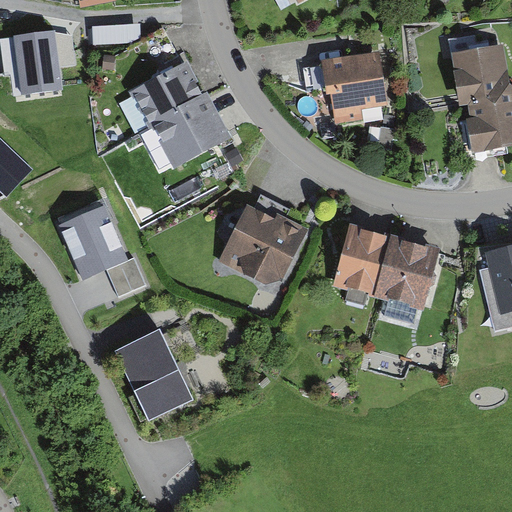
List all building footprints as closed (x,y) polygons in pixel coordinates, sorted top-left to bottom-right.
[(140,43),(140,27),(95,28),(96,45),(140,43)] [(505,44),(457,52),(472,151),(482,150),(511,145),(511,82),(511,83),(505,44)] [(381,47),(325,56),(335,119),(365,115),(363,104),(389,100),(381,47)] [(202,97),(185,60),(130,86),(149,124),(156,121),(177,166),(232,140),(210,93),(202,97)] [(314,225),(254,194),(222,255),(282,286),(314,225)] [(104,199),(57,220),(84,282),(109,271),(132,261),(104,199)] [(444,247),(351,221),(335,280),(427,306),(444,247)] [(511,244),(487,251),(505,322),(511,320),(511,244)] [(132,261),(109,271),(114,284),(119,296),(147,284),(137,259),(132,261)] [(158,328),(118,346),(144,406),(185,388),(158,328)]
